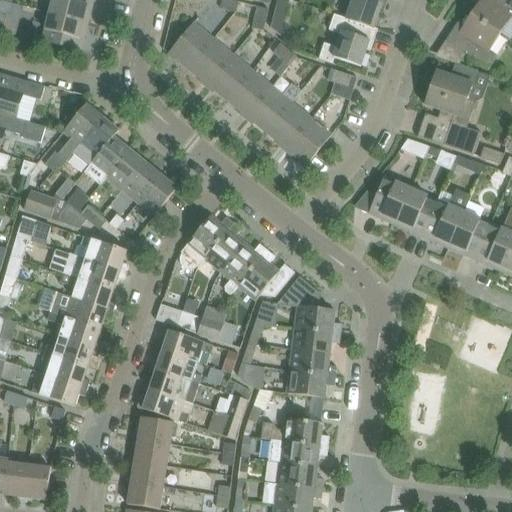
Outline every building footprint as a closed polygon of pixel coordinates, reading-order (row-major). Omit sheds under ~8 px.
[(52,0),(49,13),(88,23),(94,0),(52,0)] [(229,0),(227,0),(225,10),(236,13),(239,2),(229,0)] [(341,0),(351,3),(346,19),(346,20),(374,30),(374,29),(381,9),(384,11),(387,0),(341,0)] [(478,4),(471,16),(500,35),(501,34),(511,40),(511,39),(511,1),(510,0),(472,0),(478,4)] [(1,1),(0,3),(0,13),(7,16),(12,4),(1,1)] [(258,7),(255,18),(266,21),(269,10),(258,7)] [(88,23),(49,13),(42,42),(81,52),(88,23)] [(346,20),(346,19),(334,15),(328,31),(341,35),(336,48),(324,44),(319,59),(332,63),(334,58),(361,67),(368,47),(372,48),(378,30),(374,29),(374,30),(346,20)] [(500,35),(471,16),(464,27),(458,23),(445,42),(487,69),(495,56),(489,52),(500,35)] [(270,28),(282,38),(289,29),(285,20),(273,17),(270,28)] [(266,21),(255,18),(252,29),(263,31),(266,21)] [(169,54),(189,70),(214,40),(209,36),(194,24),(169,54)] [(189,70),(208,86),(233,56),(214,40),(189,70)] [(281,59),(282,60),(289,51),(281,44),(273,53),(281,59)] [(289,51),(282,60),(290,67),(297,58),(289,51)] [(208,86),(228,102),(253,72),(233,56),(208,86)] [(281,59),(274,68),(283,75),(290,67),(282,60),(281,59)] [(452,77),(437,72),(425,106),(456,116),(453,124),(451,123),(443,146),(473,156),(481,133),(467,128),(476,103),(467,100),(477,73),(456,66),(452,77)] [(328,81),(336,83),(339,72),(331,70),(328,81)] [(228,102),(248,118),(273,88),(253,72),(228,102)] [(339,72),(336,83),(348,87),(352,76),(339,72)] [(0,114),(16,119),(23,96),(41,101),(45,87),(0,73),(0,114)] [(248,118),(267,134),(292,104),(292,103),(301,92),(300,91),(300,92),(291,85),(282,96),(273,88),(248,118)] [(267,134),(287,150),(312,120),(292,104),(267,134)] [(67,161),(80,146),(103,118),(87,105),(64,133),(71,139),(58,154),(67,161)] [(0,148),(5,131),(24,136),(28,122),(16,119),(0,114),(0,148)] [(80,146),(73,154),(90,168),(114,138),(119,131),(103,118),(80,146)] [(312,120),(287,150),(307,167),(332,136),(312,120)] [(90,168),(85,174),(100,186),(107,178),(130,150),(114,138),(90,168)] [(441,151),(430,147),(427,154),(438,158),(441,151)] [(107,178),(122,191),(145,163),(130,150),(107,178)] [(497,151),(494,163),(500,165),(505,154),(497,151)] [(0,169),(6,171),(10,157),(0,154),(0,169)] [(511,158),(509,157),(502,174),(511,178),(511,175),(511,158)] [(25,161),(21,174),(28,176),(37,164),(25,161)] [(122,191),(138,204),(161,176),(145,163),(122,191)] [(161,176),(138,204),(154,217),(177,189),(161,176)] [(369,214),(395,226),(412,189),(385,178),(369,214)] [(58,193),(65,199),(76,186),(69,180),(58,193)] [(395,226),(422,238),(438,201),(412,189),(395,226)] [(448,249),(469,202),(471,197),(455,190),(448,205),(438,201),(422,238),(448,249)] [(24,211),(36,215),(42,196),(31,192),(24,211)] [(42,196),(36,215),(51,220),(57,201),(42,196)] [(72,196),(69,200),(71,202),(81,210),(84,206),(72,196)] [(80,230),(87,220),(81,215),(84,212),(81,210),(71,202),(61,215),(58,222),(80,230)] [(448,249),(475,261),(491,224),(480,219),(485,209),(469,202),(448,249)] [(81,215),(87,220),(99,230),(107,221),(89,206),(84,212),(81,215)] [(475,261),(501,272),(511,247),(511,208),(511,209),(502,229),(491,224),(475,261)] [(110,225),(117,231),(124,221),(117,215),(110,225)] [(17,237),(27,241),(31,242),(38,222),(23,217),(16,237),(17,237)] [(199,268),(205,261),(205,260),(234,224),(226,218),(221,225),(211,217),(187,246),(181,253),(186,257),(185,258),(184,261),(185,263),(187,265),(189,266),(191,266),(194,265),(195,264),(199,268)] [(205,260),(205,261),(221,274),(221,273),(221,274),(245,244),(236,237),(242,230),(234,224),(205,260)] [(17,237),(11,257),(22,260),(27,241),(17,237)] [(77,248),(74,256),(126,274),(129,266),(123,264),(127,252),(84,237),(81,246),(77,248)] [(237,288),(238,288),(268,251),(260,245),(255,252),(245,244),(221,274),(221,273),(221,274),(230,282),(225,288),(225,292),(230,296),(237,288)] [(511,247),(501,272),(511,277),(511,247)] [(268,251),(238,288),(255,303),(260,296),(275,298),(283,289),(295,274),(285,265),(279,272),(270,264),(275,258),(268,251)] [(64,274),(71,277),(71,276),(114,291),(118,279),(124,281),(126,274),(74,256),(70,254),(64,274)] [(11,257),(5,276),(16,280),(22,260),(11,257)] [(76,287),(72,298),(114,312),(116,304),(110,302),(114,291),(71,276),(71,277),(64,274),(61,283),(69,286),(69,285),(76,287)] [(5,276),(0,295),(11,299),(16,280),(5,276)] [(300,277),(277,305),(297,308),(295,326),(295,329),(341,335),(342,325),(334,324),(335,311),(319,309),(321,294),(300,277)] [(57,293),(50,312),(58,315),(101,330),(105,318),(111,320),(114,312),(72,298),(57,293)] [(0,295),(0,317),(5,319),(11,299),(0,295)] [(263,302),(256,322),(264,325),(271,303),(263,302)] [(156,321),(177,328),(183,312),(161,305),(156,321)] [(63,326),(59,337),(101,351),(103,343),(97,341),(101,330),(58,315),(50,312),(48,321),(63,326)] [(191,332),(198,335),(203,318),(196,317),(183,312),(177,328),(191,332)] [(218,342),(221,334),(224,325),(203,318),(198,335),(218,342)] [(256,322),(249,343),(257,345),(264,325),(256,322)] [(295,329),(292,350),(330,355),(331,343),(340,344),(341,335),(295,329)] [(159,342),(156,349),(198,363),(202,352),(210,355),(212,346),(169,331),(165,344),(159,342)] [(221,334),(218,342),(231,346),(234,338),(221,334)] [(48,346),(45,354),(88,368),(92,356),(98,359),(101,351),(59,337),(56,348),(48,346)] [(249,343),(242,363),(250,366),(257,345),(249,343)] [(160,359),(156,371),(199,385),(202,377),(194,374),(198,363),(156,349),(154,357),(160,359)] [(292,350),(290,372),(336,378),(337,368),(328,367),(330,355),(292,350)] [(239,354),(229,351),(222,371),(232,374),(239,354)] [(50,365),(47,376),(88,389),(90,382),(84,380),(88,368),(45,354),(42,362),(50,365)] [(250,366),(242,363),(237,376),(245,379),(250,366)] [(146,380),(144,388),(185,402),(185,401),(193,404),(197,393),(199,385),(156,371),(152,382),(146,380)] [(336,378),(290,372),(287,394),(325,399),(326,386),(335,387),(336,378)] [(88,389),(47,376),(43,387),(35,384),(32,393),(75,407),(79,395),(85,397),(88,389)] [(234,396),(249,402),(252,393),(235,383),(231,395),(234,396)] [(185,402),(144,388),(137,408),(186,424),(189,416),(181,413),(185,402)] [(4,403),(13,406),(17,394),(8,391),(4,403)] [(17,394),(13,406),(25,410),(29,398),(17,394)] [(234,396),(228,416),(242,420),(249,402),(234,396)] [(254,407),(248,420),(256,423),(261,410),(254,407)] [(52,418),(62,422),(66,411),(55,408),(52,418)] [(242,420),(228,416),(221,436),(237,441),(241,422),(242,420)] [(142,418),(138,440),(170,445),(174,423),(142,418)] [(261,439),(273,440),(328,447),(329,437),(321,436),(322,425),(323,425),(324,424),(285,419),(283,431),(278,430),(274,424),(263,423),(261,439)] [(138,440),(135,462),(167,467),(170,445),(138,440)] [(273,440),(270,462),(280,463),(317,468),(319,456),(327,457),(328,447),(273,440)] [(224,444),(223,454),(235,455),(236,445),(224,444)] [(242,444),(241,458),(249,459),(251,445),(242,444)] [(235,455),(223,454),(222,465),(234,466),(235,455)] [(249,459),(241,458),(239,472),(247,473),(249,459)] [(0,491),(3,492),(7,463),(8,463),(8,460),(0,459),(0,491)] [(135,462),(131,483),(163,488),(167,467),(135,462)] [(2,495),(25,498),(29,466),(8,463),(7,463),(3,492),(2,495)] [(280,463),(277,484),(323,490),(324,480),(315,479),(317,468),(280,463)] [(29,466),(25,498),(47,501),(51,469),(29,466)] [(163,488),(131,483),(128,505),(160,510),(163,488)] [(277,484),(274,506),(312,510),(313,499),(322,500),(323,490),(277,484)] [(219,486),(218,497),(230,499),(231,488),(219,486)] [(237,487),(235,501),(244,502),(245,488),(237,487)] [(230,499),(218,497),(217,508),(229,509),(230,499)] [(242,511),(244,502),(235,501),(234,511),(242,511)]
